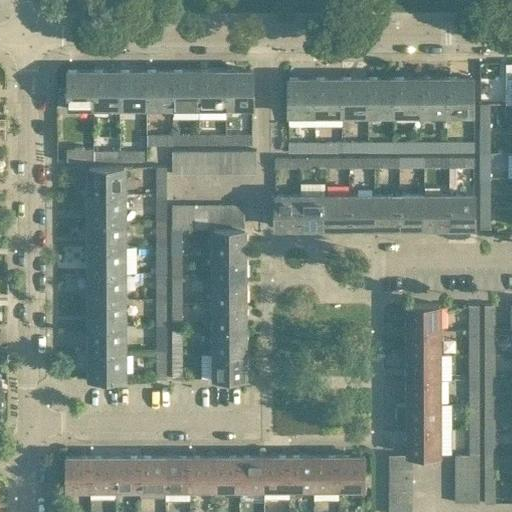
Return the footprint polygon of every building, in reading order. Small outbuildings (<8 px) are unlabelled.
[(67,88),(56,88),(57,105),(67,105),(94,105),(93,69),(67,69),(67,88)] [(94,105),(120,105),(120,69),(93,69),(94,105)] [(120,105),(146,105),(146,69),(120,69),(120,105)] [(146,105),(173,105),(173,69),(146,69),(146,105)] [(173,105),(199,105),(199,69),(173,69),(173,105)] [(199,105),(225,104),(225,69),(199,69),(199,105)] [(225,104),(252,104),(253,104),(253,69),(225,69),(225,104)] [(315,113),(315,77),(288,78),(288,113),(315,113)] [(342,77),(315,77),(315,113),(315,124),(342,124),(342,113),(342,77)] [(368,77),(342,77),(342,113),(368,113),(368,77)] [(394,77),(368,77),(368,113),(394,113),(394,77)] [(421,77),(394,77),(394,113),(421,113),(421,77)] [(447,77),(421,77),(421,113),(447,113),(447,77)] [(474,77),(447,77),(447,113),(474,113),(474,77)] [(490,111),(480,111),(480,127),(490,127),(490,111)] [(490,127),(480,127),(480,143),(490,143),(490,127)] [(157,143),(173,143),(173,134),(157,134),(157,143)] [(173,134),(173,143),(189,143),(189,134),(173,134)] [(210,143),(226,143),(226,134),(210,134),(210,143)] [(226,134),(226,143),(242,143),(242,134),(226,134)] [(288,151),(304,151),(304,141),(288,141),(288,151)] [(326,141),(326,151),(342,150),(342,141),(326,141)] [(357,141),(342,141),(342,150),(357,151),(357,141)] [(378,141),(378,151),(394,151),(394,141),(378,141)] [(411,141),(394,141),(394,151),(411,151),(411,141)] [(430,141),(430,151),(447,151),(447,141),(430,141)] [(462,141),(447,141),(447,151),(462,151),(462,141)] [(66,148),(66,159),(94,159),(93,148),(66,148)] [(104,149),(104,159),(120,159),(120,149),(104,149)] [(120,149),(120,159),(136,159),(136,149),(120,149)] [(184,173),(184,149),(172,149),(172,173),(184,173)] [(196,149),(184,149),(184,173),(196,173),(196,149)] [(208,149),(196,149),(196,173),(208,173),(208,149)] [(220,149),(208,149),(208,173),(221,173),(220,149)] [(233,149),(220,149),(221,173),(233,173),(233,149)] [(245,149),(233,149),(233,173),(245,173),(245,149)] [(257,149),(245,149),(245,173),(257,173),(257,149)] [(374,156),(358,157),(358,166),(374,166),(374,156)] [(390,156),(374,156),(374,166),(390,166),(390,156)] [(424,156),(408,156),(408,166),(424,166),(424,156)] [(439,156),(424,156),(424,166),(439,165),(439,156)] [(474,156),(457,156),(457,165),(474,165),(474,156)] [(275,157),(275,166),(290,166),(290,157),(275,157)] [(300,157),(300,166),(324,166),(324,157),(300,157)] [(349,157),(324,157),(324,166),(349,166),(349,157)] [(490,160),(480,160),(480,177),(490,177),(490,160)] [(89,165),(89,192),(124,192),(124,165),(89,165)] [(166,165),(156,165),(156,181),(166,181),(166,165)] [(490,177),(480,177),(480,193),(490,193),(490,177)] [(89,192),(89,219),(124,219),(124,192),(89,192)] [(300,194),(275,194),(275,225),(300,225),(300,194)] [(325,194),(300,194),(300,225),(325,225),(325,194)] [(325,225),(349,225),(349,194),(325,194),(325,225)] [(349,225),(374,225),(374,194),(349,194),(349,225)] [(399,194),(374,194),(374,225),(399,225),(399,194)] [(424,194),(399,194),(399,225),(424,225),(424,194)] [(448,194),(424,194),(424,225),(449,225),(448,194)] [(449,225),(474,225),(474,194),(448,194),(449,225)] [(166,203),(156,203),(156,219),(166,218),(166,203)] [(182,228),(184,228),(184,204),(172,204),(172,228),(182,228)] [(184,228),(196,228),(196,204),(184,204),(184,228)] [(196,228),(208,228),(208,204),(196,204),(196,228)] [(213,227),(220,227),(220,204),(208,204),(208,228),(213,228),(213,227)] [(220,227),(232,227),(232,204),(220,204),(220,227)] [(232,227),(245,227),(244,208),(244,204),(232,204),(232,227)] [(480,211),(480,227),(490,227),(490,211),(480,211)] [(166,218),(156,219),(156,234),(166,234),(166,218)] [(89,219),(89,245),(124,245),(124,219),(89,219)] [(232,227),(220,227),(213,227),(213,228),(213,254),(245,254),(245,227),(232,227)] [(182,228),(172,228),(172,245),(182,245),(182,228)] [(89,245),(89,271),(124,271),(124,245),(89,245)] [(245,278),(245,254),(213,254),(213,278),(245,278)] [(166,256),(156,256),(156,271),(166,271),(166,256)] [(182,261),(172,261),(172,277),(182,277),(182,261)] [(89,271),(89,298),(124,298),(124,271),(89,271)] [(166,271),(156,271),(156,287),(166,287),(166,271)] [(182,277),(172,277),(172,278),(172,293),(182,293),(182,290),(182,278),(182,277)] [(245,303),(245,278),(213,278),(213,303),(245,303)] [(89,298),(89,324),(124,324),(124,298),(89,298)] [(245,327),(245,303),(213,303),(213,327),(245,327)] [(408,303),(408,328),(439,328),(439,303),(408,303)] [(479,303),(468,303),(468,315),(479,315),(479,303)] [(494,303),(484,303),(484,315),(485,328),(494,328),(494,315),(494,303)] [(166,308),(156,308),(156,324),(166,324),(166,308)] [(182,312),(173,312),(173,328),(182,328),(182,312)] [(89,324),(89,351),(124,351),(124,324),(89,324)] [(166,324),(156,324),(156,340),(166,340),(166,324)] [(245,352),(245,327),(213,327),(213,352),(245,352)] [(182,328),(173,328),(173,343),(183,343),(182,328)] [(408,328),(408,353),(439,353),(439,328),(408,328)] [(479,338),(469,338),(469,353),(471,353),(479,353),(479,338)] [(495,338),(485,338),(485,353),(495,353),(495,338)] [(89,377),(125,377),(124,351),(89,351),(89,377)] [(245,377),(245,352),(213,352),(214,364),(214,377),(245,377)] [(408,353),(408,378),(439,378),(439,353),(408,353)] [(471,353),(469,353),(469,369),(479,369),(479,353),(471,353)] [(495,353),(485,353),(485,369),(495,369),(495,353)] [(156,362),(156,377),(166,377),(166,362),(156,362)] [(172,377),(181,377),(182,362),(172,362),(172,377)] [(408,378),(408,403),(439,403),(439,378),(408,378)] [(471,388),(469,388),(469,403),(471,403),(479,403),(479,388),(471,388)] [(494,388),(485,388),(485,403),(494,403),(494,388)] [(408,403),(396,403),(396,420),(400,420),(400,428),(408,428),(440,428),(439,403),(408,403)] [(471,403),(469,403),(469,419),(479,419),(479,403),(471,403)] [(494,403),(485,403),(485,419),(495,418),(494,403)] [(408,428),(408,453),(413,453),(440,453),(440,428),(408,428)] [(479,436),(469,436),(469,453),(479,453),(479,436)] [(495,436),(485,436),(485,452),(495,452),(495,436)] [(495,452),(485,452),(485,468),(495,468),(495,452)] [(389,453),(389,465),(413,465),(413,453),(408,453),(389,453)] [(455,453),(455,465),(479,465),(479,453),(455,453)] [(90,455),(65,455),(65,488),(91,487),(90,455)] [(115,455),(90,455),(91,487),(115,487),(115,455)] [(140,455),(115,455),(115,487),(140,487),(140,455)] [(165,455),(140,455),(140,487),(140,495),(165,495),(165,487),(165,455)] [(190,455),(165,455),(165,487),(190,487),(190,455)] [(214,455),(190,455),(190,487),(215,487),(214,455)] [(239,455),(214,455),(215,487),(239,486),(239,455)] [(264,455),(239,455),(239,486),(264,486),(264,455)] [(289,455),(264,455),(264,486),(289,486),(289,455)] [(314,455),(289,455),(289,486),(314,486),(314,455)] [(338,455),(314,455),(314,486),(339,486),(338,455)] [(364,472),(364,455),(338,455),(339,486),(364,486),(364,485),(364,472)] [(389,465),(389,477),(413,477),(413,465),(389,465)] [(455,465),(455,477),(479,477),(479,465),(455,465)] [(389,477),(389,490),(413,489),(413,477),(389,477)] [(455,477),(455,490),(479,489),(479,477),(455,477)] [(485,487),(485,503),(495,503),(495,487),(485,487)] [(389,490),(389,502),(413,502),(413,489),(389,490)] [(479,489),(455,490),(455,502),(479,502),(479,489)] [(389,502),(389,504),(388,511),(412,511),(413,502),(389,502)]
